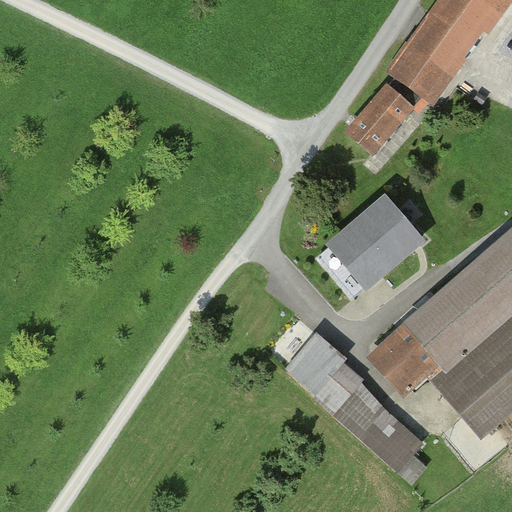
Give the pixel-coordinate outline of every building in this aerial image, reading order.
[(442,0),(388,77),(432,108),(508,0),(442,0)] [(388,88),(347,137),(375,160),(416,112),(388,88)] [(327,254),(316,263),(353,305),(364,296),(365,298),(425,246),(385,199),(324,251),(327,254)] [(511,239),(367,362),(403,404),(430,382),(479,440),(511,412),(511,239)] [(347,364),(272,299),(241,334),(316,400),(345,367),(347,364)] [(364,384),(345,367),(316,400),(314,402),(412,488),(427,471),(413,459),(424,447),(385,413),(361,388),(364,384)]
